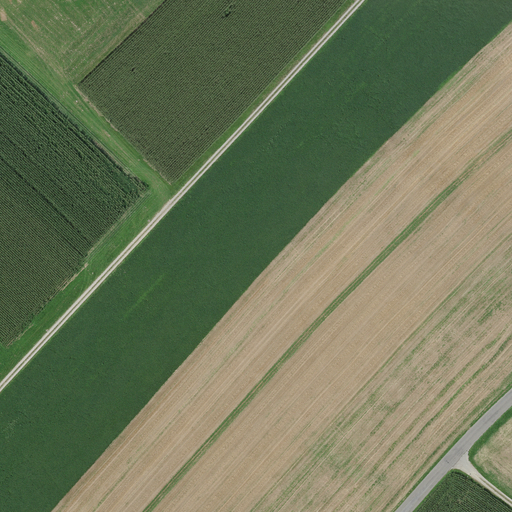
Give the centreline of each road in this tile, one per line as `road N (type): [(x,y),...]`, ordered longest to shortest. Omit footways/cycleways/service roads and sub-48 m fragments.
road 1 (track): [(0,388),(361,0)]
road 2 (unclassified): [(404,511),(511,398)]
